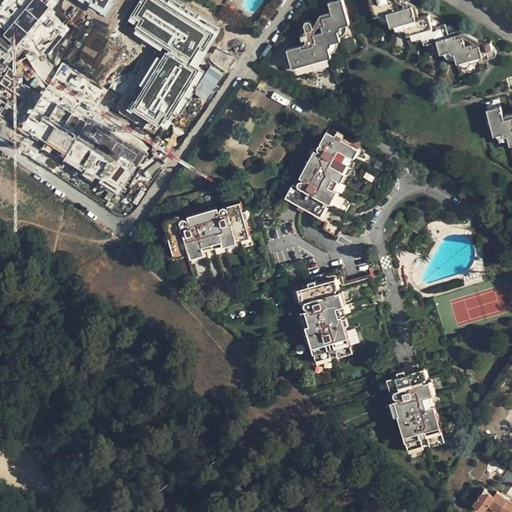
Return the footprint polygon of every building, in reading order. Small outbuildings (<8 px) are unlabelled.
[(197,69),(220,29),(168,0),(139,0),(127,22),(136,27),(131,36),(159,51),(124,112),(162,134),(189,87),(208,98),(223,73),(210,65),(205,73),(197,69)] [(304,43),(290,46),(296,65),(298,64),(332,54),(334,54),(333,50),(330,41),(341,38),(343,38),(342,34),(339,25),(351,22),(352,21),(346,0),(332,0),(336,13),(327,15),(328,22),(325,23),(326,30),(318,32),(320,42),(305,46),(304,43)] [(372,0),(376,14),(380,13),(389,10),(392,20),(392,23),(397,22),(406,19),(409,30),(409,32),(413,31),(422,28),(425,39),(425,41),(430,40),(438,38),(440,47),(441,51),(446,50),(454,48),(457,57),(458,61),(483,54),(480,44),(473,46),(472,43),(466,44),(464,35),(457,37),(456,33),(450,35),(449,33),(447,25),(446,22),(441,24),(434,25),(432,18),(431,13),(422,15),(419,16),(416,7),(408,9),(407,5),(402,7),(400,0),(372,0)] [(400,0),(402,7),(407,5),(408,9),(416,7),(419,16),(422,15),(418,2),(413,0),(400,0)] [(300,32),(304,43),(305,46),(320,42),(318,32),(326,30),(325,23),(328,22),(327,15),(336,13),(335,10),(323,13),(316,26),(313,18),(310,19),(308,21),(312,35),(305,37),(302,27),(301,30),(300,32)] [(392,20),(389,10),(380,13),(383,17),(385,19),(389,20),(392,20)] [(409,30),(406,19),(397,22),(398,24),(400,27),(403,28),(405,29),(409,30)] [(302,27),(305,37),(312,35),(308,21),(305,23),(303,25),(302,27)] [(351,22),(339,25),(342,34),(345,33),(347,31),(349,29),(350,27),(350,24),(351,22)] [(425,39),(422,28),(413,31),(414,34),(417,37),(419,38),(422,39),(425,39)] [(456,31),(449,33),(450,35),(456,33),(457,37),(464,35),(466,44),(472,43),(473,46),(480,44),(483,54),(484,58),(489,56),(485,43),(462,29),(456,31)] [(341,38),(330,41),(333,50),(335,49),(337,48),(339,46),(340,44),(341,41),(341,38)] [(440,47),(438,38),(430,40),(431,44),(434,46),(437,47),(440,47)] [(492,41),(485,43),(489,56),(496,54),(497,52),(497,50),(496,48),(493,46),(492,41)] [(457,57),(454,48),(446,50),(447,53),(449,55),(451,57),(454,57),(457,57)] [(332,54),(298,64),(300,67),(302,68),(306,68),(327,62),(331,59),(332,56),(332,54)] [(41,94),(20,129),(66,156),(62,162),(93,180),(94,179),(119,195),(143,155),(41,94)] [(501,108),(488,112),(496,137),(499,136),(509,133),(511,144),(511,120),(505,122),(504,118),(501,108)] [(359,147),(327,131),(321,142),(324,144),(322,144),(321,144),(320,145),(319,145),(319,147),(319,148),(319,149),(320,150),(319,151),(315,149),(300,176),(304,179),(303,181),(302,180),(301,181),(300,181),(299,182),(299,184),(299,185),(300,186),(294,183),(286,196),(321,215),(328,201),(330,202),(337,190),(336,190),(346,172),(348,173),(355,161),(352,159),(359,147)] [(509,133),(499,136),(500,137),(502,140),(504,142),(506,143),(510,144),(511,144),(509,133)] [(180,215),(164,219),(175,256),(191,252),(193,256),(205,253),(204,250),(214,247),(213,246),(223,243),(224,245),(237,241),(237,239),(250,235),(241,201),(227,205),(228,206),(225,205),(224,205),(223,206),(222,208),(222,209),(219,210),(218,206),(189,215),(190,219),(188,220),(188,218),(187,217),(185,217),(184,218),(182,219),(182,220),(182,221),(180,215)] [(342,227),(327,219),(322,227),(337,236),(342,227)] [(306,278),(308,285),(327,280),(325,273),(306,278)] [(306,326),(317,363),(333,359),(330,351),(337,350),(339,356),(353,352),(340,305),(345,304),(340,290),(338,291),(334,278),(327,280),(308,285),(298,288),(302,302),(306,300),(305,303),(305,304),(306,305),(306,306),(307,306),(309,307),(310,308),(306,309),(310,325),(306,326)] [(397,370),(399,375),(422,368),(421,363),(397,370)] [(399,375),(388,378),(392,391),(397,390),(397,391),(396,391),(396,392),(396,393),(396,394),(396,395),(397,396),(398,396),(399,397),(400,397),(400,399),(396,400),(400,413),(399,414),(410,452),(424,447),(422,441),(429,439),(431,445),(445,441),(431,394),(434,394),(430,380),(429,380),(425,367),(422,368),(399,375)] [(504,493),(511,482),(511,465),(496,487),(504,493)] [(495,495),(484,488),(473,504),(483,511),(486,509),(489,504),(498,511),(497,511),(509,511),(511,508),(511,501),(497,492),(495,495)]
